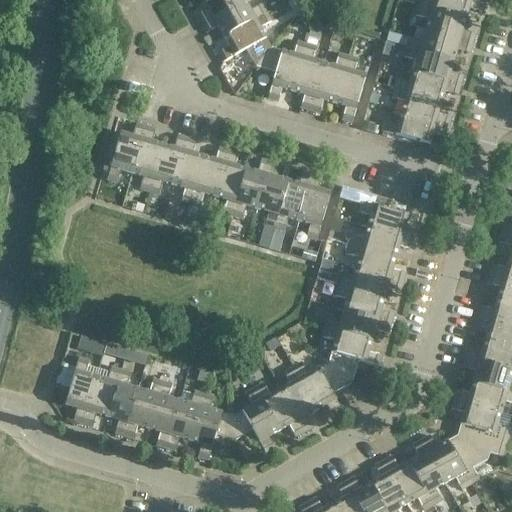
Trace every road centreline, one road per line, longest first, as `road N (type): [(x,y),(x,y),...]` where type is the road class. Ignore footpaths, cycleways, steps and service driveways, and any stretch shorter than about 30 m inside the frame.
road 1 (residential): [(245,496),(407,400),(477,176)]
road 2 (residential): [(477,176),(196,99),(141,0)]
road 3 (tertiary): [(0,408),(47,447),(233,501)]
